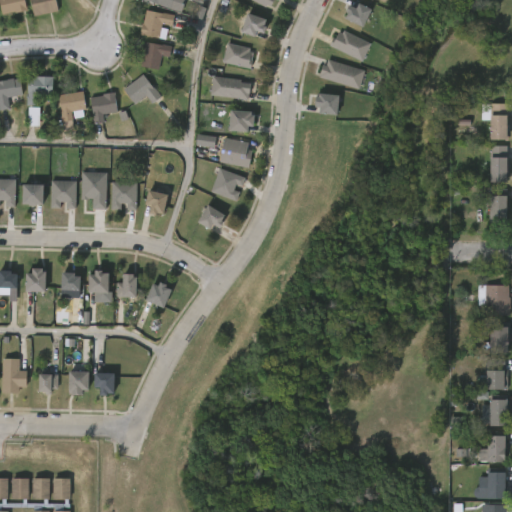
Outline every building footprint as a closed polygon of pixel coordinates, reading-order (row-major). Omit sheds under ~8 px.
[(23,0),(25,9),(0,14),(0,0),(23,0)] [(54,0),(57,11),(32,17),(28,0),(54,0)] [(142,0),(180,13),(184,0),(142,0)] [(277,0),(273,7),(268,4),(265,8),(250,0),(277,0)] [(357,2),(371,8),(362,27),(343,18),(346,12),(344,11),(347,4),(354,7),(357,2)] [(172,22),(172,24),(161,22),(160,27),(166,28),(164,39),(140,34),(146,9),(173,15),(172,22)] [(264,30),(263,33),(255,31),(253,36),(239,31),(245,12),(265,19),(263,25),(266,26),(264,30)] [(345,31),(371,44),(364,60),(333,45),(340,33),(344,35),(345,31)] [(170,54),(169,57),(160,55),(158,69),(140,67),(144,41),(171,45),(170,54)] [(253,68),(225,63),(229,43),(252,48),(251,53),(254,54),(253,60),(254,61),(253,68)] [(330,60),(368,72),(362,90),(321,77),(324,65),(328,66),(330,60)] [(142,73),(160,97),(152,103),(145,95),(133,104),(122,89),(142,73)] [(52,77),(51,96),(37,95),(36,106),(26,106),(26,76),(52,77)] [(248,100),(209,96),(211,76),(240,79),(240,82),(249,83),(248,100)] [(0,80),(12,78),(13,79),(18,78),(21,95),(6,97),(8,108),(0,109),(0,80)] [(63,133),(62,133),(57,94),(81,91),(83,109),(70,111),(73,132),(63,133)] [(95,124),(91,125),(88,97),(101,95),(101,93),(113,92),(115,112),(102,114),(103,123),(95,124)] [(337,94),(336,114),(317,113),(318,107),(314,107),(315,93),(337,94)] [(506,140),(488,140),(489,103),(507,103),(506,140)] [(39,108),(28,108),(28,126),(39,126),(39,108)] [(252,126),(246,126),(246,131),(227,130),(229,110),(249,111),(249,114),(253,115),(252,126)] [(195,146),(214,148),(215,137),(196,135),(195,146)] [(254,152),(250,169),(221,162),(227,138),(251,144),(249,150),(254,152)] [(506,181),(488,181),(489,146),(506,146),(506,181)] [(243,179),(240,186),(235,184),(232,190),(239,192),(235,202),(210,192),(219,168),(243,178),(243,179)] [(105,172),(105,209),(92,209),(92,199),(79,200),(80,172),(105,172)] [(14,181),(13,207),(5,207),(5,200),(3,200),(0,200),(0,179),(14,179),(14,181)] [(75,183),(74,209),(65,209),(65,202),(60,202),(60,209),(49,209),(50,180),(75,180),(75,183)] [(136,184),(135,210),(126,210),(126,204),(120,203),(120,210),(109,210),(110,182),(136,182),(136,184)] [(31,204),(19,204),(19,184),(41,184),(41,204),(31,204)] [(165,195),(161,214),(154,212),(154,215),(145,213),(147,205),(142,204),(145,189),(165,195)] [(505,196),(505,223),(486,222),(487,195),(505,196)] [(229,217),(223,226),(218,223),(213,230),(201,222),(212,206),(229,217)] [(43,271),(43,291),(23,291),(23,272),(30,272),(30,268),(40,268),(40,271),(43,271)] [(92,292),(85,292),(86,274),(92,274),(92,270),(106,270),(106,293),(92,292)] [(14,275),(14,289),(0,288),(0,271),(9,271),(8,275),(14,275)] [(79,277),(78,291),(58,290),(59,272),(73,273),(73,276),(79,277)] [(131,274),(131,277),(135,277),(134,297),(115,297),(115,282),(120,283),(120,274),(131,274)] [(165,285),(164,287),(170,290),(162,309),(142,300),(150,283),(156,285),(157,282),(165,285)] [(510,298),(509,316),(480,315),(480,305),(477,305),(477,285),(508,285),(508,298),(510,298)] [(506,353),(489,353),(489,327),(506,327),(506,353)] [(502,360),(502,369),(507,369),(507,389),(477,388),(477,375),(485,375),(486,358),(502,358),(502,360)] [(25,372),(25,387),(17,387),(17,394),(0,394),(1,359),(19,359),(18,371),(25,372)] [(87,372),(86,390),(81,390),(80,395),(66,394),(67,371),(87,372)] [(113,374),(112,393),(106,393),(106,397),(98,396),(99,388),(92,388),(93,373),(113,374)] [(38,392),(57,392),(58,375),(39,374),(38,392)] [(506,400),(505,427),(488,427),(488,425),(482,425),(483,405),(488,405),(488,400),(506,400)] [(504,442),(503,463),(478,461),(478,449),(486,449),(486,436),(504,436),(504,442)] [(504,480),(503,500),(485,499),(486,468),(496,468),(496,473),(504,473),(504,480)] [(0,511),(0,478),(7,478),(7,492),(11,492),(11,479),(28,479),(27,493),(31,493),(32,478),(49,478),(49,493),(52,493),(52,478),(70,478),(69,499),(67,499),(68,508),(66,508),(66,511),(70,511),(69,511),(52,511),(53,511),(53,508),(49,508),(49,511),(31,511),(33,511),(33,508),(28,508),(12,507),(7,507),(7,511),(0,511)]
